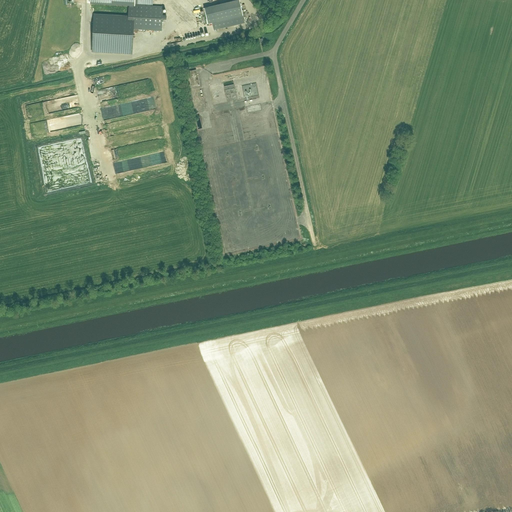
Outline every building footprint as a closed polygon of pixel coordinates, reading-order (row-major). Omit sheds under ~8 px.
[(90,0),(90,3),(129,6),(128,18),(94,16),(91,51),(131,54),(133,28),(161,29),(162,8),(152,7),(152,0),(90,0)] [(206,14),(240,8),(239,0),(237,1),(236,0),(211,0),(204,1),(206,14)] [(242,7),(208,15),(210,24),(244,17),(242,7)] [(45,72),(72,67),(71,63),(44,68),(45,72)] [(196,70),(189,72),(192,86),(199,85),(196,70)] [(254,76),(235,79),(236,88),(243,87),(242,84),(255,82),(254,76)] [(59,100),(33,105),(35,115),(73,108),(72,101),(67,101),(68,106),(60,107),(59,100)] [(144,125),(116,131),(117,134),(127,132),(128,135),(145,132),(144,125)] [(131,155),(139,154),(138,144),(129,145),(131,155)]
